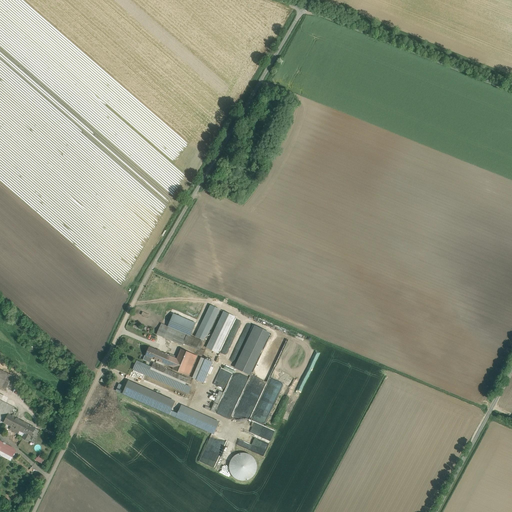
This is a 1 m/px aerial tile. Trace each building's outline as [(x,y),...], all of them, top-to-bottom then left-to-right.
[(210,305),(195,337),(203,340),(206,336),(219,310),(210,305)] [(224,312),(206,348),(217,353),(235,317),(224,312)] [(195,323),(173,314),(168,327),(187,335),(190,336),(195,323)] [(161,324),(157,334),(163,337),(168,327),(161,324)] [(255,326),(235,368),(250,375),(269,333),(255,326)] [(187,335),(168,327),(163,337),(183,345),(184,342),(187,335)] [(190,336),(187,335),(184,342),(200,349),(203,342),(190,336)] [(295,336),(293,341),(304,345),(305,340),(295,336)] [(177,359),(149,347),(146,355),(145,355),(143,360),(150,363),(152,358),(173,367),(177,359)] [(197,356),(181,349),(177,359),(173,367),(172,369),(188,376),(197,356)] [(202,358),(193,378),(204,383),(212,362),(202,358)] [(164,367),(154,363),(152,367),(137,361),(133,370),(183,391),(188,379),(163,369),(164,367)] [(13,376),(0,369),(0,386),(6,389),(13,376)] [(175,401),(129,381),(123,394),(169,414),(171,411),(175,401)] [(215,412),(222,392),(218,391),(211,409),(205,407),(205,408),(215,412)] [(14,407),(0,400),(0,422),(3,424),(4,423),(8,414),(10,415),(14,407)] [(219,422),(182,405),(178,414),(176,418),(214,434),(219,422)] [(10,415),(8,414),(4,423),(25,434),(23,438),(29,441),(31,436),(35,428),(10,415)] [(254,449),(263,455),(268,447),(269,443),(268,442),(262,439),(268,440),(269,436),(265,435),(265,433),(264,432),(266,429),(265,429),(259,425),(246,422),(244,429),(246,431),(248,431),(253,434),(248,442),(255,446),(254,449)] [(15,451),(0,442),(0,450),(12,457),(15,451)] [(251,452),(227,457),(232,482),(256,477),(251,452)] [(36,460),(43,464),(46,457),(40,453),(36,460)]
